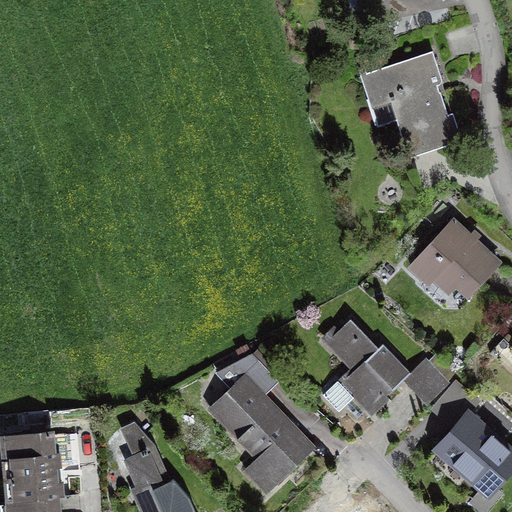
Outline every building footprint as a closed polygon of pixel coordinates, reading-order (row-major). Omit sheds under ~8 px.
[(432,51),(367,73),(376,101),(396,95),(404,117),(396,120),(407,154),(460,137),(432,51)] [(499,260),(455,220),(412,266),(429,282),(441,270),(468,294),(499,260)] [(342,380),(371,410),(411,373),(383,343),(377,348),(350,319),(334,333),(344,345),(339,350),(356,368),(342,380)] [(267,488),(305,452),(269,413),(274,409),(262,396),(277,380),(251,353),(231,364),(243,377),(212,407),(259,457),(247,467),(267,488)] [(456,372),(437,354),(407,384),(427,403),(456,372)] [(458,425),(437,449),(485,490),(472,505),(480,511),(490,511),(504,497),(492,487),(511,464),(511,451),(467,413),(478,400),(455,381),(435,404),(458,425)] [(4,438),(8,479),(55,475),(51,435),(47,435),(46,422),(29,424),(31,436),(4,438)] [(195,511),(188,495),(174,479),(167,481),(159,463),(156,464),(148,446),(132,453),(134,459),(129,462),(141,489),(135,492),(140,502),(136,503),(140,511),(195,511)] [(58,511),(55,475),(8,479),(10,511),(58,511)] [(335,511),(324,500),(310,511),(371,511),(357,497),(341,511),(335,511)]
